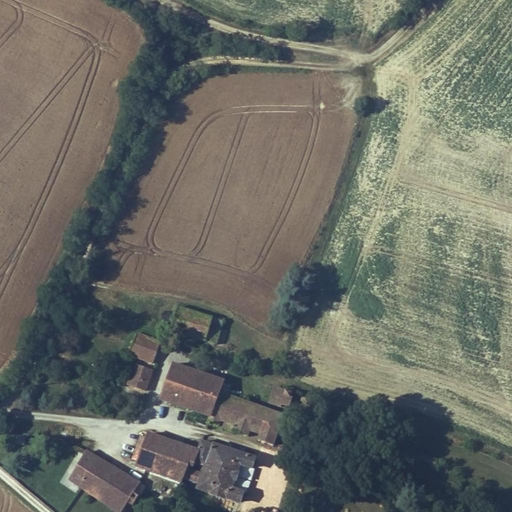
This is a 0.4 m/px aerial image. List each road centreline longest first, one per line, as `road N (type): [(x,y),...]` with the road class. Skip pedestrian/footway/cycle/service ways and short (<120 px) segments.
road 1 (track): [(360,59),(368,78),(270,363),(272,377),(511,456)]
road 2 (unclassified): [(0,401),(149,81),(191,55),(360,59)]
road 3 (unknown): [(0,409),(187,430),(261,454)]
road 4 (track): [(155,0),(360,59)]
